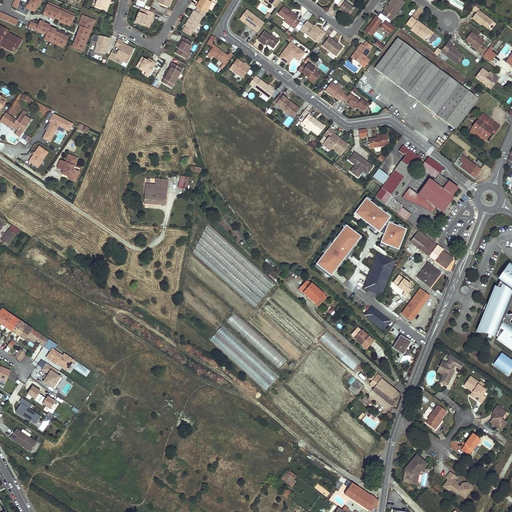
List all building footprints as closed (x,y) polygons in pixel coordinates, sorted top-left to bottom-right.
[(38,4),(39,0),(30,0),(30,1),(29,1),(26,7),(30,9),(30,8),(35,10),(38,4)] [(97,0),(95,7),(104,10),(107,9),(108,6),(107,4),(108,2),(109,3),(110,0),(97,0)] [(199,0),(195,7),(197,8),(206,14),(207,14),(210,10),(207,9),(212,0),(199,0)] [(263,0),(275,8),(279,3),(275,0),(263,0)] [(352,8),(341,0),(339,0),(336,5),(340,7),(338,9),(347,15),(352,8)] [(384,10),(393,17),(404,2),(401,0),(390,0),(390,1),(390,2),(391,2),(389,4),(387,7),(385,6),(383,9),(384,10)] [(481,7),(476,3),(471,10),(476,13),(471,19),(479,24),(479,23),(481,25),(487,29),(493,22),(478,11),(481,7)] [(48,15),(48,17),(50,18),(54,8),(47,5),(44,13),(48,15)] [(294,29),(299,22),(296,20),(297,18),(288,12),(289,11),(283,6),(277,14),(285,20),(284,21),(294,29)] [(50,18),(52,19),(53,17),(57,19),(61,11),(54,8),(50,18)] [(152,18),(154,13),(149,12),(140,8),(135,23),(149,28),(153,18),(152,18)] [(206,14),(197,8),(195,12),(193,11),(189,17),(191,18),(190,19),(188,19),(184,26),(185,26),(182,31),(191,37),(194,32),(195,32),(206,14)] [(251,29),(257,33),(264,23),(246,10),(239,20),(247,25),(248,24),(253,27),(251,29)] [(393,17),(384,10),(381,14),(390,21),(393,17)] [(61,21),(61,22),(63,23),(67,13),(61,11),(57,19),(61,21)] [(63,23),(65,24),(66,23),(71,24),(74,16),(67,13),(63,23)] [(388,24),(390,21),(381,14),(380,13),(376,18),(375,17),(365,31),(370,35),(380,22),(382,24),(380,26),(390,34),(394,28),(388,24)] [(6,15),(4,21),(15,26),(18,21),(6,15)] [(79,26),(80,27),(81,26),(89,29),(89,28),(93,19),(83,15),(79,26)] [(411,17),(406,24),(412,28),(410,30),(424,40),(430,31),(426,28),(425,30),(423,28),(424,27),(417,21),(416,22),(411,17)] [(37,29),(47,33),(50,25),(40,21),(38,25),(31,22),(29,27),(36,30),(37,29)] [(313,26),(306,21),(300,30),(312,39),(314,36),(317,38),(322,31),(319,29),(318,30),(313,26)] [(46,35),(45,36),(51,39),(55,29),(50,27),(50,26),(50,25),(47,33),(46,35)] [(81,26),(78,33),(86,36),(87,35),(89,29),(81,26)] [(10,32),(0,27),(0,46),(2,47),(3,45),(8,47),(6,49),(12,52),(14,48),(19,40),(9,34),(10,32)] [(55,29),(51,39),(58,42),(62,32),(60,31),(59,33),(55,31),(56,29),(55,29)] [(325,33),(322,31),(317,38),(315,41),(318,43),(325,33)] [(433,34),(430,31),(424,40),(426,42),(433,34)] [(62,32),(58,42),(64,45),(68,37),(64,35),(64,33),(62,32)] [(273,49),(279,41),(271,35),(270,36),(264,32),(257,40),(264,45),(265,43),(267,45),(273,49)] [(484,42),(471,32),(464,40),(471,46),(477,50),(476,52),(480,54),(484,48),(481,45),(484,42)] [(78,33),(75,40),(84,43),(84,42),(86,36),(78,33)] [(109,43),(110,39),(98,36),(94,53),(105,55),(106,48),(108,43),(109,43)] [(191,43),(183,37),(180,41),(182,42),(178,49),(175,53),(184,59),(188,51),(191,47),(189,46),(191,43)] [(337,44),(328,37),(322,46),(336,56),(342,48),(338,45),(337,46),(336,45),(337,44)] [(421,56),(397,38),(375,68),(399,86),(421,56)] [(122,44),(123,42),(118,39),(114,46),(119,49),(117,53),(115,58),(123,61),(127,63),(134,49),(126,46),(126,47),(124,46),(124,45),(122,44)] [(22,41),(19,40),(14,48),(17,50),(22,41)] [(73,46),(81,50),(84,43),(75,40),(73,46)] [(369,50),(372,46),(366,42),(363,46),(361,44),(356,51),(358,52),(357,54),(354,53),(352,56),(353,59),(364,68),(370,61),(365,58),(366,57),(370,51),(369,50)] [(384,47),(377,42),(375,45),(382,51),(384,47)] [(299,59),(304,53),(303,52),(298,49),(290,43),(278,58),(286,64),(293,55),(299,59)] [(451,46),(447,43),(442,49),(446,52),(443,55),(455,64),(461,55),(455,51),(450,47),(451,46)] [(227,66),(234,56),(230,54),(228,57),(223,53),(223,54),(221,53),(222,52),(214,47),(207,57),(211,60),(213,58),(222,65),(223,63),(227,66)] [(486,49),(483,56),(493,60),(496,54),(486,49)] [(117,53),(112,51),(109,59),(121,65),(123,61),(115,58),(117,53)] [(298,61),(299,59),(293,55),(286,64),(287,65),(293,57),(298,61)] [(478,99),(421,56),(399,86),(455,128),(478,99)] [(136,67),(146,72),(150,75),(156,64),(152,61),(151,63),(147,61),(142,58),(136,67)] [(242,79),(250,68),(243,63),(243,64),(242,65),(241,64),(241,63),(237,59),(230,69),(242,79)] [(182,69),(171,63),(169,66),(170,67),(168,70),(170,71),(166,77),(165,76),(161,82),(168,86),(170,83),(173,85),(182,69)] [(210,63),(207,67),(216,72),(218,68),(210,63)] [(302,63),(297,70),(300,73),(301,72),(306,75),(308,77),(307,78),(307,79),(313,83),(319,74),(313,70),(314,69),(307,63),(306,66),(302,63)] [(489,73),(482,68),(475,78),(487,86),(490,82),(493,85),(495,82),(498,78),(494,76),(493,77),(489,73)] [(268,86),(255,77),(249,84),(269,99),(275,92),(273,90),(268,86)] [(335,96),(343,102),(345,100),(347,97),(343,94),(344,92),(331,82),(325,91),(331,96),(332,94),(335,96)] [(32,99),(23,94),(21,98),(30,103),(32,99)] [(286,99),(279,94),(273,101),(290,114),(289,114),(293,117),(299,109),(288,100),(287,101),(286,100),(286,99)] [(359,102),(349,94),(347,97),(345,100),(348,102),(347,104),(354,109),(355,108),(356,106),(357,107),(364,112),(369,105),(361,99),(359,102)] [(0,120),(0,121),(8,127),(13,118),(5,112),(0,120)] [(41,138),(51,142),(58,126),(69,131),(73,122),(53,113),(41,138)] [(24,115),(21,114),(17,121),(13,118),(8,127),(11,129),(13,126),(18,129),(16,132),(20,136),(31,120),(24,115)] [(323,126),(308,114),(302,123),(305,125),(311,129),(317,134),(323,126)] [(485,125),(490,119),(483,114),(478,120),(485,125)] [(283,124),(288,127),(293,119),(288,115),(283,124)] [(485,125),(478,120),(470,131),(484,142),(491,132),(497,125),(490,119),(485,125)] [(333,134),(335,132),(329,128),(324,134),(328,137),(322,145),(330,151),(332,148),(340,154),(347,145),(339,139),(338,140),(336,138),(337,137),(333,134)] [(358,129),(359,138),(367,137),(366,128),(358,129)] [(376,138),(367,139),(368,147),(370,148),(388,146),(386,133),(379,135),(379,138),(376,138)] [(38,145),(28,161),(38,168),(48,151),(38,145)] [(416,156),(403,146),(399,151),(405,156),(381,188),(391,195),(412,166),(410,165),(414,160),(419,163),(422,159),(417,155),(416,156)] [(349,172),(358,178),(363,171),(367,175),(373,166),(366,162),(366,163),(364,162),(365,161),(354,153),(348,161),(354,165),(349,172)] [(74,167),(78,159),(69,155),(67,160),(68,160),(67,164),(65,163),(60,161),(57,168),(64,171),(63,173),(66,175),(66,176),(70,177),(71,174),(74,175),(75,171),(72,170),(74,167)] [(421,167),(432,175),(439,166),(439,165),(428,156),(421,167)] [(474,165),(463,156),(460,161),(464,164),(461,167),(475,178),(481,170),(480,170),(482,167),(477,162),(474,165)] [(439,166),(432,175),(436,178),(433,182),(429,179),(418,195),(426,200),(427,199),(436,205),(435,207),(437,208),(443,212),(451,201),(449,200),(453,195),(458,187),(439,174),(442,170),(443,171),(445,169),(440,165),(439,166)] [(373,176),(383,184),(389,176),(379,168),(373,176)] [(79,172),(75,171),(74,175),(71,174),(70,177),(69,180),(75,182),(79,172)] [(156,185),(146,184),(144,204),(166,205),(167,186),(168,186),(169,180),(156,179),(156,185)] [(391,195),(381,188),(375,197),(384,203),(391,195)] [(433,212),(437,208),(435,207),(436,205),(427,199),(426,200),(418,195),(409,189),(402,199),(433,212)] [(392,199),(394,200),(396,198),(391,195),(384,203),(387,206),(388,205),(392,199)] [(355,212),(380,231),(391,215),(366,197),(355,212)] [(388,205),(397,212),(399,210),(401,207),(401,206),(394,200),(392,199),(388,205)] [(411,215),(401,207),(399,210),(397,212),(396,213),(406,221),(411,215)] [(389,220),(380,241),(400,248),(408,228),(389,220)] [(346,223),(316,263),(332,275),(362,235),(346,223)] [(19,230),(12,225),(9,229),(16,234),(19,230)] [(255,307),(276,283),(210,226),(189,251),(255,307)] [(16,234),(9,229),(2,241),(9,245),(16,234)] [(443,250),(418,231),(410,242),(446,269),(453,259),(442,251),(443,250)] [(371,260),(376,251),(371,249),(366,258),(371,260)] [(376,251),(362,288),(384,296),(398,259),(376,251)] [(500,280),(497,288),(480,330),(485,332),(498,337),(496,339),(511,349),(511,265),(509,264),(499,279),(500,280)] [(440,274),(430,266),(425,273),(423,271),(417,278),(427,285),(432,279),(434,281),(440,274)] [(411,284),(399,275),(392,284),(403,292),(401,295),(405,298),(412,289),(409,287),(411,284)] [(323,295),(307,280),(299,290),(315,304),(323,295)] [(480,330),(497,288),(495,287),(477,331),(485,332),(480,330)] [(429,296),(420,289),(402,314),(411,321),(429,296)] [(307,350),(314,341),(267,301),(260,310),(307,350)] [(372,305),(364,315),(384,330),(391,321),(372,305)] [(0,323),(6,327),(13,316),(1,308),(0,310),(0,323)] [(297,362),(304,353),(258,312),(250,321),(297,362)] [(279,368),(287,359),(233,313),(225,322),(279,368)] [(6,327),(19,336),(26,325),(13,316),(6,327)] [(26,325),(19,336),(25,340),(27,337),(29,334),(36,339),(41,342),(45,345),(48,339),(26,325)] [(209,340),(267,389),(279,375),(221,326),(209,340)] [(318,340),(353,369),(361,360),(326,331),(318,340)] [(363,345),(363,346),(366,350),(374,341),(362,331),(355,339),(361,345),(362,344),(363,345)] [(29,334),(27,337),(34,342),(36,339),(29,334)] [(411,342),(401,336),(398,341),(397,341),(396,342),(397,343),(394,348),(403,354),(411,342)] [(45,345),(43,347),(50,351),(46,357),(70,374),(78,363),(55,348),(57,345),(48,339),(45,345)] [(20,349),(14,357),(20,361),(25,353),(20,349)] [(511,359),(501,352),(492,364),(508,375),(511,368),(511,359)] [(451,356),(449,360),(446,363),(441,361),(436,372),(443,375),(441,379),(442,383),(447,385),(453,373),(449,371),(450,369),(452,369),(453,368),(454,366),(459,370),(462,364),(451,356)] [(53,367),(46,363),(42,370),(48,374),(47,376),(45,379),(43,382),(55,390),(62,378),(51,370),(53,367)] [(11,371),(4,368),(1,369),(1,367),(0,366),(0,378),(6,381),(11,371)] [(378,374),(375,371),(369,378),(372,381),(377,375),(378,374)] [(377,375),(372,381),(370,384),(374,388),(381,379),(382,379),(377,375)] [(479,383),(470,377),(464,385),(473,390),(472,392),(476,395),(474,399),(478,401),(481,403),(485,397),(482,395),(485,390),(482,387),(484,384),(479,382),(479,383)] [(381,379),(374,388),(372,390),(392,406),(401,394),(381,379)] [(360,383),(356,380),(351,386),(355,389),(360,383)] [(364,386),(360,383),(355,389),(353,392),(356,395),(359,391),(360,391),(364,386)] [(40,391),(32,386),(27,393),(35,399),(34,400),(41,405),(42,404),(50,409),(55,401),(47,396),(46,398),(39,393),(40,391)] [(32,404),(22,398),(19,402),(21,403),(15,412),(22,417),(23,415),(25,416),(24,418),(29,422),(31,420),(31,419),(36,422),(37,422),(41,416),(29,409),(32,404)] [(446,412),(438,405),(427,419),(428,420),(426,424),(435,430),(437,426),(436,426),(441,419),(446,412)] [(506,412),(497,406),(492,413),(494,414),(496,415),(492,420),(491,422),(492,424),(497,427),(502,430),(507,423),(501,419),(506,412)] [(10,438),(30,451),(36,442),(16,429),(10,438)] [(480,439),(472,433),(464,444),(465,445),(461,450),(468,455),(480,439)] [(313,458),(302,450),(297,458),(308,465),(313,458)] [(426,464),(417,456),(407,468),(405,481),(417,483),(418,474),(426,464)] [(371,473),(365,468),(363,471),(361,474),(368,478),(371,473)] [(296,476),(288,470),(286,473),(281,480),(292,487),(296,481),(293,480),(296,476)] [(457,477),(450,472),(448,475),(451,478),(450,480),(448,479),(445,483),(448,484),(448,490),(452,490),(457,494),(458,493),(465,498),(473,487),(468,483),(462,483),(460,487),(457,485),(453,482),(455,480),(457,477)] [(351,483),(347,480),(346,482),(341,488),(346,491),(351,483)] [(370,496),(351,483),(346,491),(344,494),(371,511),(374,507),(377,509),(379,501),(370,495),(370,496)] [(291,492),(285,488),(282,494),(288,498),(291,492)] [(441,511),(443,511),(446,509),(430,493),(426,497),(441,511)]
